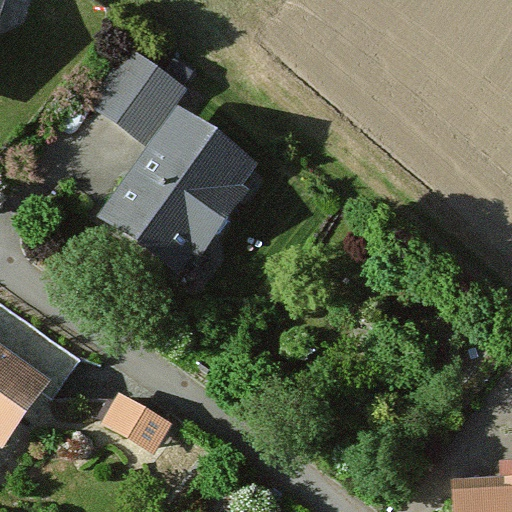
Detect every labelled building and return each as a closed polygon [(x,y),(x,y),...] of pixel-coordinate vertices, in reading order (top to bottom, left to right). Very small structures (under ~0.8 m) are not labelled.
[(165,95),(117,62),(82,112),(130,145),(165,95)] [(164,119),(86,223),(161,279),(239,175),(164,119)] [(0,446),(38,391),(0,364),(0,446)] [(156,457),(169,428),(117,405),(104,433),(156,457)] [(511,511),(511,498),(442,500),(442,511),(511,511)]
